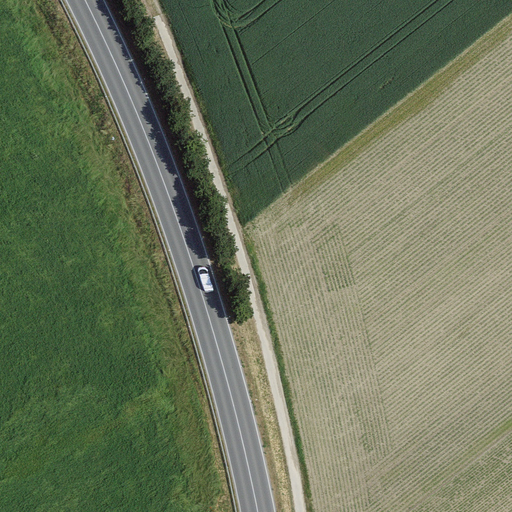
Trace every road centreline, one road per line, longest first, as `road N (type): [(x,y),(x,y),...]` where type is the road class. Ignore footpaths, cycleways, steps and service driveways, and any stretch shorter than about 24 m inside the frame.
road 1 (secondary): [(80,0),(168,194),(229,389),(257,511)]
road 2 (track): [(299,511),(263,329),(228,207),(149,0)]
